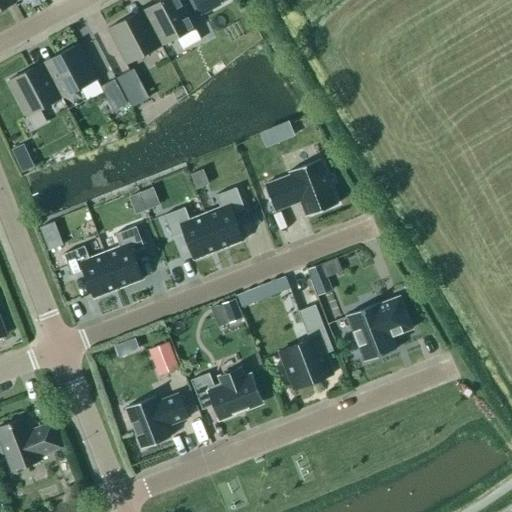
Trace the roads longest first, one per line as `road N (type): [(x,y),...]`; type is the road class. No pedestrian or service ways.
road 1 (residential): [(117,501),(450,372)]
road 2 (residential): [(58,351),(370,231)]
road 3 (residential): [(58,351),(0,197)]
road 4 (residential): [(117,501),(58,351)]
